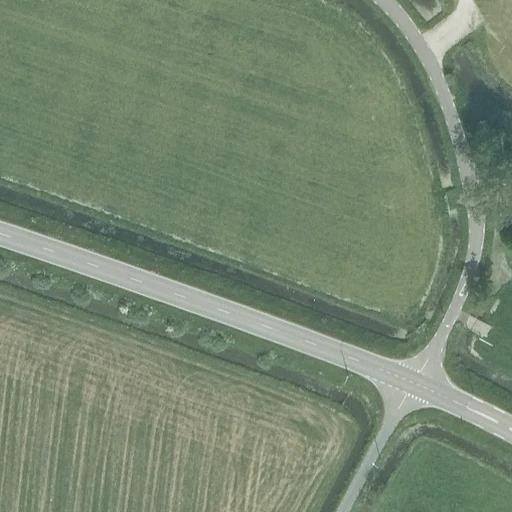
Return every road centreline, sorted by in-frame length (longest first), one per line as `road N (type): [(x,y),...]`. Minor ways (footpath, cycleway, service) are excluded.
road 1 (secondary): [(413,384),(0,235)]
road 2 (unclassified): [(413,384),(462,290),(475,213),(435,75),(382,0)]
road 3 (unclassified): [(342,511),(413,384)]
